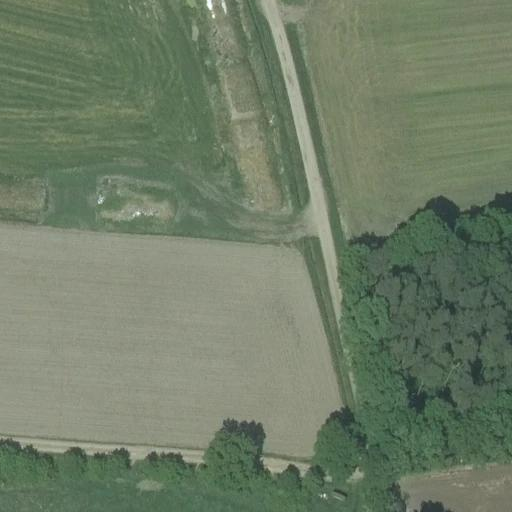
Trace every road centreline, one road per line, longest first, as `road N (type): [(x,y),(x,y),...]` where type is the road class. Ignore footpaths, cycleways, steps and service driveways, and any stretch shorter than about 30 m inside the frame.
road 1 (unclassified): [(406,511),(372,452),(268,0)]
road 2 (track): [(0,448),(387,479)]
